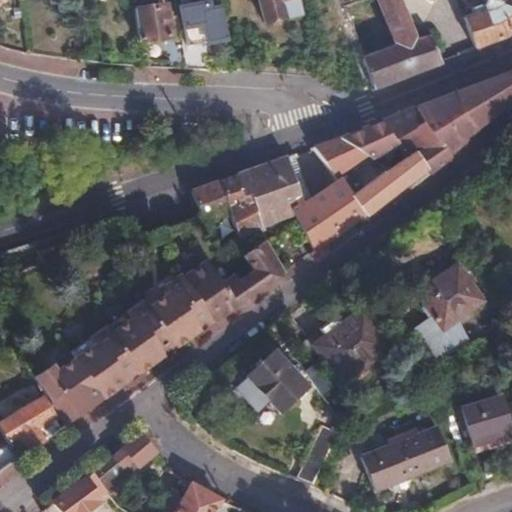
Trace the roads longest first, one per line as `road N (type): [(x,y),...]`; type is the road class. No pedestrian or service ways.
road 1 (residential): [(511,121),(144,399)]
road 2 (tertiary): [(0,235),(306,131)]
road 3 (residential): [(0,77),(88,97),(278,102),(300,115),(306,131)]
road 4 (tertiary): [(306,131),(511,55)]
road 5 (residential): [(144,399),(180,447),(308,511)]
road 6 (residential): [(144,399),(0,502)]
